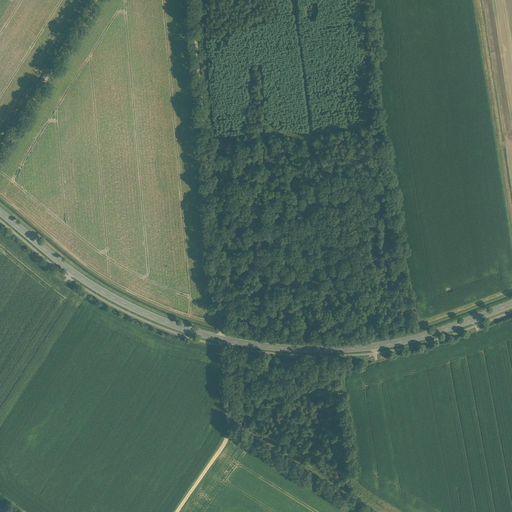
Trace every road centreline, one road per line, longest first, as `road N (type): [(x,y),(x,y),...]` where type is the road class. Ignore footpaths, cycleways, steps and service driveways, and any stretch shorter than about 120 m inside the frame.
road 1 (secondary): [(511,302),(363,347),(249,344),(174,325),(86,283),(0,213)]
road 2 (track): [(191,0),(230,432),(177,511)]
